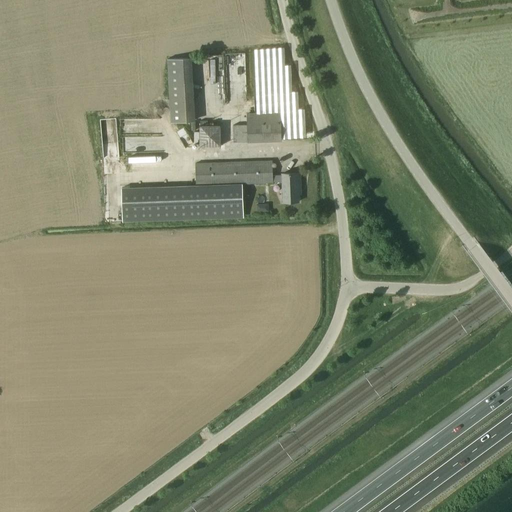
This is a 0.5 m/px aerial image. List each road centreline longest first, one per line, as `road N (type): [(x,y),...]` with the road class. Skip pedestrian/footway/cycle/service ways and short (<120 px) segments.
road 1 (unclassified): [(511,301),(388,128),(331,0)]
road 2 (unclassified): [(121,511),(310,367),(337,322),(344,286)]
road 3 (unclassified): [(344,286),(327,145),(281,0)]
road 4 (motorway): [(511,387),(344,511)]
road 5 (unclassified): [(344,286),(450,289),(511,251)]
road 6 (motorway): [(392,511),(511,423)]
